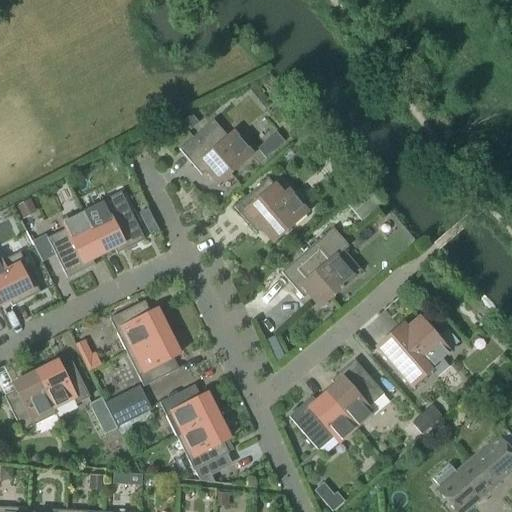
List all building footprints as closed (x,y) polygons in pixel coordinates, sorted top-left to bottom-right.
[(193,117),(185,123),(191,131),(199,124),(193,117)] [(212,122),(191,140),(178,151),(194,170),(199,165),(217,185),(251,156),(232,134),(227,139),(212,122)] [(265,160),(283,144),(275,135),(257,151),(265,160)] [(272,243),(306,214),(287,192),(282,197),(267,180),(233,209),(249,228),(254,223),(272,243)] [(100,205),(82,215),(102,255),(120,246),(123,252),(144,241),(129,211),(123,201),(120,193),(99,204),(100,205)] [(362,193),(347,206),(362,223),(377,210),(362,193)] [(30,201),(17,208),(23,218),(35,212),(30,201)] [(146,211),(139,214),(144,224),(151,221),(146,211)] [(102,255),(82,215),(62,225),(65,231),(46,240),(66,280),(87,270),(84,264),(102,255)] [(301,299),(307,294),(319,309),(359,274),(342,254),(347,249),(331,230),(280,274),(301,299)] [(0,262),(0,306),(15,298),(18,304),(39,294),(19,254),(0,263),(0,262)] [(108,320),(126,354),(167,334),(155,311),(149,314),(143,303),(108,320)] [(428,371),(448,354),(419,320),(398,338),(394,332),(376,349),(413,392),(432,376),(428,371)] [(167,334),(126,354),(143,388),(177,371),(180,369),(175,358),(178,356),(167,334)] [(91,356),(84,342),(75,347),(88,373),(101,367),(97,358),(91,356)] [(340,382),(325,395),(354,429),(371,414),(367,409),(382,396),(353,362),(336,377),(340,382)] [(56,364),(34,375),(55,416),(55,415),(52,409),(72,400),(75,406),(89,399),(71,364),(59,370),(56,364)] [(55,416),(34,375),(12,386),(15,392),(3,398),(21,433),(55,416)] [(175,439),(216,418),(205,396),(199,399),(193,387),(158,405),(175,439)] [(105,406),(110,417),(143,400),(138,389),(105,406)] [(354,429),(325,395),(309,409),(305,403),(288,418),(317,452),(333,439),(337,444),(354,429)] [(116,430),(101,399),(88,406),(103,436),(116,430)] [(149,411),(143,400),(110,417),(116,428),(149,411)] [(442,418),(431,406),(421,416),(431,428),(442,418)] [(411,424),(421,436),(431,428),(421,416),(411,424)] [(194,472),(198,482),(213,484),(204,466),(227,455),(222,443),(228,440),(216,418),(175,439),(193,472),(194,472)] [(511,454),(497,438),(469,462),(491,488),(511,469),(511,454)] [(462,511),(491,488),(469,462),(455,474),(448,465),(431,479),(439,488),(436,491),(454,511),(462,511)] [(0,469),(0,475),(0,480),(12,481),(12,469),(0,469)] [(114,476),(113,486),(127,486),(128,476),(114,476)] [(90,478),(89,487),(101,487),(102,479),(90,478)] [(326,481),(315,490),(333,511),(344,502),(326,481)] [(228,494),(217,494),(216,507),(227,508),(228,494)]
